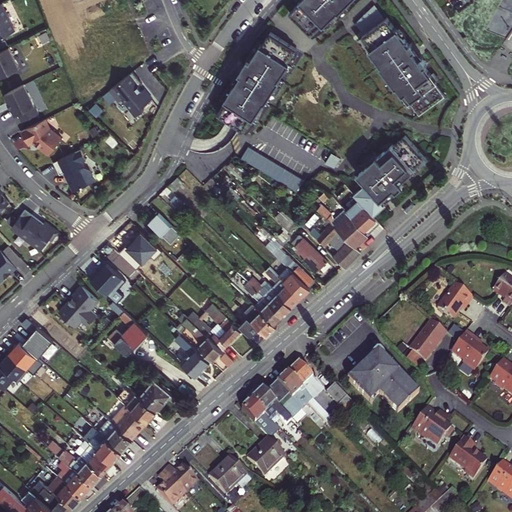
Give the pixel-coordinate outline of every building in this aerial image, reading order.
[(301,0),(302,1),(291,11),(313,33),(323,23),(325,24),(339,11),(340,12),(351,0),(301,0)] [(0,38),(15,31),(1,3),(0,3),(0,38)] [(421,114),(446,96),(437,84),(439,83),(416,52),(419,50),(413,43),(411,45),(399,29),(398,30),(389,18),(364,36),(373,48),(371,50),(383,66),(382,66),(398,88),(399,88),(411,104),(412,102),(421,114)] [(297,47),(271,31),(263,43),(262,42),(226,98),(227,99),(219,111),(234,121),(245,128),(253,116),(257,118),(292,61),(289,60),(297,47)] [(9,42),(0,47),(0,74),(0,76),(21,64),(9,42)] [(133,70),(110,89),(117,97),(122,98),(136,115),(144,109),(142,106),(152,98),(144,88),(142,89),(139,85),(142,82),(133,70)] [(26,80),(5,90),(20,123),(41,113),(26,80)] [(38,144),(48,152),(62,135),(53,127),(48,116),(22,128),(30,145),(38,144)] [(427,159),(407,135),(395,145),(394,143),(379,156),(378,155),(358,173),(366,183),(354,194),(357,198),(374,216),(387,204),(385,202),(404,186),(402,183),(417,170),(416,169),(427,159)] [(242,158),(297,192),(305,180),(250,145),(242,158)] [(58,158),(72,192),(99,181),(92,164),(85,167),(82,159),(89,157),(85,147),(58,158)] [(336,167),(340,157),(332,153),(327,163),(336,167)] [(228,165),(243,179),(247,176),(232,162),(228,165)] [(221,180),(224,184),(230,178),(226,175),(221,180)] [(204,185),(209,190),(218,181),(213,176),(204,185)] [(168,186),(174,192),(183,183),(178,177),(168,186)] [(0,185),(0,209),(12,199),(0,185)] [(357,198),(346,209),(365,230),(377,219),(374,216),(357,198)] [(11,228),(42,251),(58,229),(27,206),(11,228)] [(346,209),(343,212),(347,217),(343,221),(321,207),(318,210),(332,223),(336,227),(349,240),(356,247),(369,235),(365,230),(346,209)] [(287,214),(280,222),(288,229),(295,222),(287,214)] [(334,256),(346,268),(361,252),(349,240),(336,227),(332,223),(321,234),(314,227),(310,232),(324,245),(328,241),(338,251),(334,256)] [(309,286),(315,280),(281,246),(282,245),(263,226),(260,230),(271,240),(273,242),(268,248),(293,272),(309,286)] [(277,238),(284,245),(291,237),(284,231),(277,238)] [(296,250),(318,272),(328,262),(300,235),(293,243),(298,248),(296,250)] [(18,266),(23,261),(9,245),(3,250),(18,266)] [(1,249),(0,249),(0,281),(6,277),(6,275),(9,272),(10,273),(17,267),(1,249)] [(293,306),(302,297),(284,280),(270,266),(265,271),(278,283),(273,287),(293,306)] [(311,289),(309,286),(293,272),(284,280),(302,297),(311,289)] [(237,279),(244,286),(249,281),(241,274),(237,278),(237,279)] [(511,303),(511,278),(505,274),(493,290),(499,295),(501,295),(506,298),(503,302),(510,307),(511,303)] [(284,316),(293,306),(273,287),(269,283),(265,287),(262,284),(253,276),(249,281),(259,291),(284,316)] [(276,324),(284,316),(259,291),(249,281),(244,286),(260,301),(256,305),(276,324)] [(99,300),(81,284),(71,295),(73,296),(69,301),(68,301),(59,311),(76,326),(82,319),(88,325),(97,315),(91,309),(99,300)] [(438,308),(450,317),(455,316),(461,308),(464,311),(474,297),(455,284),(438,308)] [(114,332),(133,349),(135,346),(137,347),(150,333),(114,301),(110,305),(127,320),(127,321),(131,325),(123,334),(117,329),(114,332)] [(209,313),(219,323),(213,330),(203,320),(200,318),(195,324),(223,350),(242,331),(228,317),(213,303),(206,311),(209,313)] [(256,305),(254,303),(245,313),(250,317),(241,326),(259,343),(265,337),(267,334),(269,336),(278,326),(276,324),(256,305)] [(203,320),(209,313),(206,311),(200,318),(203,320)] [(188,317),(195,324),(200,318),(193,312),(188,317)] [(199,346),(214,360),(223,350),(195,324),(188,317),(184,313),(179,319),(203,342),(199,346)] [(33,333),(38,327),(28,317),(21,323),(33,333)] [(409,349),(425,361),(447,332),(431,320),(409,349)] [(177,328),(182,332),(186,329),(181,324),(177,328)] [(33,333),(23,344),(39,358),(54,341),(38,327),(33,333)] [(109,337),(128,354),(133,349),(114,332),(109,337)] [(466,332),(459,341),(451,352),(463,361),(462,362),(474,371),(489,351),(476,342),(477,340),(466,332)] [(191,354),(186,359),(170,344),(166,349),(194,375),(199,370),(201,372),(210,362),(180,334),(176,339),(191,354)] [(1,343),(4,346),(10,342),(6,338),(1,343)] [(379,393),(397,413),(419,393),(377,350),(347,379),(369,402),(379,393)] [(220,358),(229,367),(235,361),(226,353),(220,358)] [(511,365),(503,359),(489,378),(495,382),(494,384),(503,390),(505,389),(511,394),(511,365)] [(312,393),(320,385),(299,363),(288,373),(325,413),(326,412),(322,404),(312,393)] [(15,377),(0,364),(0,384),(5,388),(15,377)] [(277,383),(302,410),(308,405),(323,421),(328,416),(325,413),(288,373),(287,373),(277,383)] [(140,397),(157,411),(172,394),(155,380),(140,397)] [(183,383),(178,389),(187,398),(193,392),(183,383)] [(266,394),(292,421),(302,410),(277,383),(266,394)] [(335,384),(327,392),(351,418),(352,418),(360,410),(335,384)] [(126,404),(134,395),(126,388),(118,397),(125,404),(126,404)] [(292,421),(266,394),(263,390),(251,400),(271,421),(277,415),(280,418),(287,425),(288,424),(292,421)] [(140,397),(136,393),(134,395),(126,404),(147,423),(157,411),(140,397)] [(273,433),(279,440),(284,435),(274,424),(271,421),(251,400),(241,410),(268,438),(273,433)] [(126,404),(125,404),(111,420),(133,440),(139,433),(138,433),(147,423),(126,404)] [(427,406),(413,426),(418,430),(418,433),(424,438),(428,437),(438,444),(444,436),(447,438),(453,429),(445,423),(444,423),(443,422),(443,423),(442,423),(438,421),(441,416),(442,416),(442,415),(442,414),(441,413),(439,412),(438,414),(427,406)] [(352,418),(354,419),(361,412),(360,410),(352,418)] [(445,423),(449,419),(441,413),(442,414),(442,415),(442,416),(441,416),(438,421),(442,423),(443,423),(443,422),(444,423),(445,423)] [(271,421),(274,424),(280,418),(277,415),(271,421)] [(323,421),(327,426),(332,421),(328,416),(323,421)] [(111,420),(109,418),(99,430),(123,451),(133,440),(111,420)] [(91,444),(113,463),(123,451),(99,430),(93,425),(83,437),(86,440),(91,444)] [(344,432),(347,435),(354,428),(351,425),(344,432)] [(279,440),(283,444),(288,439),(284,435),(279,440)] [(449,457),(466,469),(464,471),(473,478),(487,460),(473,450),(476,446),(464,437),(449,457)] [(248,458),(265,476),(286,457),(268,438),(248,458)] [(77,451),(82,455),(91,444),(86,440),(77,451)] [(64,450),(64,451),(52,441),(48,446),(63,459),(93,485),(103,474),(82,455),(77,461),(64,450)] [(25,445),(40,459),(42,457),(27,443),(25,445)] [(82,455),(103,474),(113,463),(91,444),(82,455)] [(226,495),(237,485),(248,475),(230,456),(209,477),(226,495)] [(59,475),(84,496),(93,485),(63,459),(59,465),(63,468),(58,474),(59,475)] [(511,467),(502,460),(489,479),(492,482),(492,484),(504,492),(505,492),(511,497),(511,467)] [(401,471),(415,484),(421,477),(407,464),(401,471)] [(170,467),(164,472),(185,494),(198,481),(183,466),(176,473),(170,467)] [(157,491),(172,506),(185,494),(164,472),(159,477),(164,484),(157,491)] [(63,511),(70,505),(73,508),(84,496),(59,475),(48,487),(40,480),(31,489),(48,504),(57,511),(63,511)] [(237,485),(242,490),(253,480),(248,475),(237,485)] [(437,490),(442,496),(448,491),(442,485),(437,490)] [(0,502),(11,511),(34,511),(25,504),(4,486),(0,490),(0,502)] [(48,504),(31,489),(22,498),(27,502),(25,504),(34,511),(46,511),(43,509),(48,504)] [(426,511),(442,496),(436,489),(416,508),(419,511),(426,511)] [(440,511),(456,497),(450,490),(442,496),(426,511),(440,511)] [(388,498),(391,501),(398,495),(395,491),(388,498)] [(273,499),(278,505),(282,502),(277,496),(273,499)]
